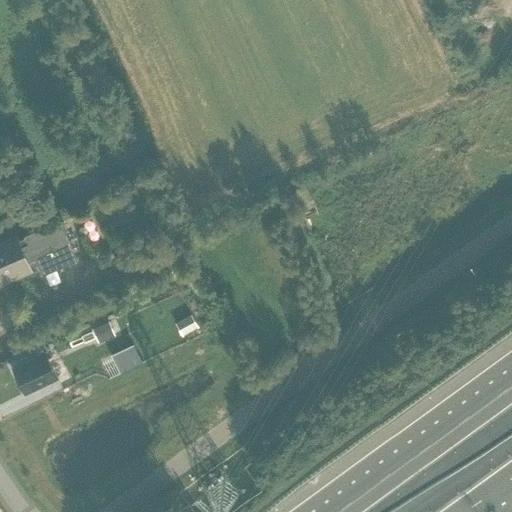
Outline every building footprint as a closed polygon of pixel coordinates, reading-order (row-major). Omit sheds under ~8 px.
[(42,275),(77,259),(60,219),(24,234),(25,237),(18,240),(16,236),(0,242),(0,283),(38,266),(42,275)] [(66,230),(79,262),(89,258),(76,226),(66,230)] [(193,316),(177,324),(184,336),(199,328),(193,316)] [(108,321),(93,328),(94,330),(100,342),(115,335),(109,323),(108,321)] [(13,367),(26,392),(57,377),(45,352),(13,367)]
